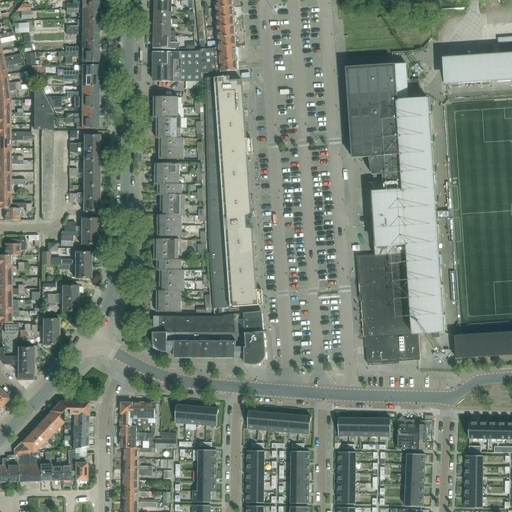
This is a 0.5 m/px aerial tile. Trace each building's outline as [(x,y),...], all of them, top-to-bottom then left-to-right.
[(81,0),(81,4),(66,4),(66,9),(99,9),(99,8),(98,8),(98,6),(99,6),(98,0),(81,0)] [(173,1),(156,0),(156,1),(156,8),(156,11),(155,11),(155,12),(172,12),(177,13),(177,7),(172,7),(173,1)] [(232,0),(215,0),(219,48),(236,47),(235,27),(234,16),(233,7),(232,0)] [(426,0),(428,10),(437,9),(435,0),(426,0)] [(99,9),(66,9),(66,13),(81,13),(81,19),(99,19),(99,11),(98,11),(98,9),(99,9)] [(30,11),(21,12),(21,20),(32,19),(32,11),(30,11)] [(172,12),(155,12),(155,13),(155,20),(155,23),(155,24),(172,25),(175,25),(178,25),(178,19),(172,19),(172,12)] [(66,26),(66,30),(99,30),(98,30),(98,28),(99,28),(99,19),(81,19),(81,26),(66,26)] [(28,23),(18,24),(19,33),(29,33),(28,23)] [(172,25),(155,24),(155,25),(155,32),(155,35),(155,36),(154,36),(175,36),(176,31),(172,31),(172,25)] [(99,30),(66,30),(66,35),(81,35),(81,41),(99,41),(99,32),(98,32),(98,30),(99,30)] [(13,36),(0,38),(0,50),(2,50),(1,44),(15,41),(13,36)] [(154,48),(159,49),(179,49),(179,43),(175,43),(175,36),(154,36),(154,37),(155,37),(154,44),(155,44),(155,46),(154,46),(154,47),(154,48)] [(65,47),(65,52),(99,52),(99,51),(98,51),(98,49),(99,49),(99,41),(81,41),(81,47),(65,47)] [(30,44),(23,44),(24,53),(31,52),(30,44)] [(221,72),(238,71),(236,47),(219,48),(221,72)] [(186,81),(202,81),(202,73),(221,72),(219,48),(205,49),(200,49),(200,51),(181,53),(154,53),(154,54),(154,63),(155,63),(155,71),(154,71),(154,80),(154,82),(175,82),(186,81)] [(21,59),(20,54),(4,58),(2,50),(0,50),(0,63),(5,63),(21,59)] [(81,63),(97,63),(99,63),(99,54),(98,54),(98,52),(99,52),(65,52),(65,57),(81,58),(81,63)] [(35,53),(23,53),(28,65),(35,65),(35,53)] [(22,63),(21,59),(5,63),(0,63),(0,76),(8,75),(6,67),(22,63)] [(502,81),(501,59),(446,63),(447,85),(502,81)] [(444,332),(444,331),(429,98),(409,99),(406,63),(396,64),(393,64),(360,66),(354,67),(347,67),(346,67),(348,85),(351,131),(352,158),(356,158),(369,157),(372,175),(374,175),(379,174),(380,182),(374,183),(370,183),(373,216),(373,219),(373,223),(375,256),(379,256),(389,255),(389,258),(359,259),(359,265),(362,301),(364,338),(366,338),(367,364),(421,360),(419,334),(444,332)] [(63,71),(63,75),(99,76),(99,75),(98,75),(98,73),(99,73),(99,65),(97,65),(94,65),(81,65),(81,71),(66,71),(63,71)] [(41,66),(31,66),(31,77),(42,76),(41,66)] [(8,75),(0,76),(0,88),(10,87),(15,86),(14,82),(9,83),(8,75)] [(99,76),(63,75),(63,80),(81,80),(81,86),(99,86),(99,78),(98,78),(98,76),(99,76)] [(251,306),(262,305),(263,305),(262,289),(257,290),(252,227),(248,227),(248,218),(252,218),(247,155),(253,154),(252,139),(246,139),(242,81),(230,82),(230,77),(206,79),(209,245),(214,308),(246,306),(246,307),(251,307),(251,306)] [(186,81),(186,89),(196,89),(196,96),(202,96),(202,81),(186,81)] [(34,130),(36,130),(41,130),(53,130),(53,128),(54,114),(39,84),(34,84),(34,125),(34,130)] [(10,87),(0,88),(0,100),(11,100),(10,91),(15,90),(15,86),(10,87)] [(73,92),(73,97),(98,97),(98,95),(99,95),(99,86),(81,86),(81,92),(73,92)] [(73,97),(73,102),(81,102),(81,108),(99,108),(99,99),(98,99),(98,97),(73,97)] [(179,108),(179,97),(154,97),(154,104),(155,104),(155,107),(154,107),(154,108),(179,108)] [(0,100),(0,112),(11,113),(11,100),(0,100)] [(73,114),(73,118),(98,118),(98,116),(99,116),(99,108),(81,108),(81,114),(73,114)] [(179,108),(154,108),(154,115),(155,115),(155,118),(154,118),(157,118),(165,118),(165,117),(179,118),(179,108)] [(0,124),(11,125),(11,117),(17,117),(23,117),(23,113),(17,113),(11,113),(0,112),(0,124)] [(182,118),(179,118),(165,117),(165,118),(157,118),(157,125),(158,125),(158,128),(157,128),(182,128),(182,118)] [(73,118),(73,123),(81,123),(81,128),(81,129),(94,129),(99,129),(99,128),(99,121),(98,121),(98,119),(98,118),(73,118)] [(0,136),(23,137),(31,137),(31,132),(11,132),(11,128),(11,125),(0,124),(0,136)] [(157,138),(185,138),(182,138),(182,128),(157,128),(157,135),(158,135),(158,138),(157,138)] [(78,144),(78,148),(83,148),(100,148),(99,148),(99,144),(100,144),(100,136),(95,135),(83,135),(83,143),(78,143),(78,144)] [(17,141),(23,141),(23,137),(0,136),(0,148),(11,149),(11,141),(17,141)] [(185,138),(157,138),(157,139),(160,139),(159,145),(161,145),(161,148),(159,148),(159,149),(184,149),(185,138)] [(11,149),(0,148),(0,160),(17,160),(17,157),(17,156),(11,156),(11,149)] [(77,152),(77,153),(83,153),(83,161),(100,161),(100,153),(99,153),(99,149),(100,149),(100,148),(83,148),(78,148),(77,152)] [(159,159),(164,159),(184,159),(184,149),(159,149),(159,156),(161,156),(161,159),(159,159)] [(17,160),(0,160),(0,172),(11,172),(11,165),(17,165),(17,160)] [(100,169),(100,161),(83,161),(83,173),(100,173),(99,173),(99,169),(100,169)] [(180,164),(160,164),(155,164),(155,171),(157,171),(157,174),(155,174),(180,174),(180,164)] [(11,172),(0,172),(0,184),(11,184),(17,184),(17,180),(11,180),(11,172)] [(100,174),(100,173),(83,173),(83,186),(99,186),(100,178),(99,178),(99,174),(100,174)] [(180,174),(155,174),(155,181),(157,181),(157,184),(155,184),(155,185),(183,185),(183,184),(180,184),(180,174)] [(0,196),(9,196),(11,197),(11,184),(0,184),(0,196)] [(183,185),(155,185),(158,185),(158,192),(159,192),(159,195),(158,194),(158,195),(186,195),(183,195),(183,185)] [(77,194),(77,198),(99,198),(99,194),(99,186),(83,186),(83,193),(77,193),(77,194)] [(190,202),(186,202),(186,195),(158,195),(161,195),(161,202),(162,202),(162,205),(161,205),(162,205),(186,205),(186,206),(190,207),(190,202)] [(0,208),(5,209),(5,208),(11,208),(15,208),(20,208),(25,208),(25,204),(25,203),(11,203),(11,197),(9,196),(0,196),(0,208)] [(77,198),(77,202),(83,202),(83,211),(95,211),(100,211),(99,211),(99,203),(99,199),(99,198),(77,198)] [(186,205),(162,205),(161,205),(161,215),(162,215),(183,215),(183,216),(190,216),(190,213),(186,213),(186,206),(186,205)] [(20,220),(20,208),(15,208),(11,208),(5,208),(5,209),(5,220),(20,220)] [(183,215),(162,215),(158,215),(158,222),(159,222),(159,225),(158,225),(158,226),(183,226),(183,216),(183,215)] [(98,219),(83,219),(81,219),(81,227),(75,227),(75,222),(67,222),(67,226),(64,226),(64,231),(81,232),(97,232),(97,231),(97,227),(97,219),(98,219)] [(197,233),(201,233),(201,232),(205,232),(204,221),(200,222),(200,223),(196,223),(197,233)] [(157,236),(183,237),(187,237),(187,233),(183,233),(183,226),(158,226),(157,233),(159,233),(159,236),(157,236)] [(81,232),(64,231),(64,232),(62,232),(61,236),(73,236),(73,237),(81,237),(81,244),(98,244),(97,244),(97,236),(97,232),(81,232)] [(39,235),(28,235),(28,241),(34,241),(34,247),(38,247),(39,247),(39,236),(39,235)] [(61,236),(61,243),(60,247),(73,247),(73,237),(73,236),(61,236)] [(154,249),(154,250),(179,250),(179,239),(154,239),(154,247),(156,247),(156,249),(154,249)] [(25,250),(25,240),(8,240),(8,244),(5,244),(5,255),(12,255),(12,256),(20,255),(20,250),(25,250)] [(207,254),(206,244),(202,244),(202,245),(198,245),(198,254),(202,253),(203,255),(207,254)] [(179,250),(154,250),(154,257),(156,257),(156,260),(179,260),(179,250)] [(51,265),(51,252),(42,252),(42,265),(51,265)] [(69,260),(69,261),(69,265),(75,265),(91,265),(90,265),(90,261),(91,261),(91,253),(91,252),(74,252),(74,253),(75,253),(75,260),(69,260)] [(0,266),(12,267),(12,256),(12,255),(5,255),(0,255),(0,266)] [(156,260),(154,260),(157,260),(157,267),(159,267),(159,270),(182,270),(182,260),(179,260),(156,260)] [(91,265),(75,265),(75,277),(74,277),(74,278),(91,278),(91,277),(91,269),(90,269),(90,266),(91,266),(91,265)] [(0,277),(12,278),(12,267),(0,266),(0,277)] [(159,270),(157,270),(157,271),(160,271),(160,278),(162,278),(162,280),(160,280),(160,281),(185,281),(185,270),(182,270),(159,270)] [(0,277),(0,289),(12,289),(12,278),(0,277)] [(185,281),(160,281),(160,288),(161,288),(161,291),(157,291),(185,291),(185,281)] [(56,294),(56,299),(78,299),(78,298),(78,294),(78,287),(79,287),(79,286),(62,286),(62,287),(62,294),(56,294)] [(12,289),(0,289),(0,300),(12,300),(12,295),(18,295),(18,289),(12,289)] [(182,292),(185,292),(185,291),(157,291),(157,298),(158,298),(158,301),(157,301),(182,301),(182,292)] [(55,303),(55,304),(62,304),(62,311),(61,311),(61,312),(79,312),(79,311),(78,311),(78,303),(77,303),(78,299),(56,299),(55,303)] [(12,300),(0,300),(0,311),(13,311),(13,312),(18,312),(18,311),(18,301),(12,301),(12,300)] [(157,312),(162,312),(182,312),(182,301),(157,301),(157,308),(158,308),(158,311),(157,311),(157,312)] [(206,302),(206,308),(207,309),(197,309),(197,314),(211,314),(210,301),(206,302)] [(0,323),(1,323),(13,323),(13,318),(18,318),(18,315),(18,312),(13,312),(13,311),(0,311),(0,323)] [(215,316),(215,317),(154,316),(153,332),(153,340),(153,342),(154,343),(154,345),(155,346),(155,347),(156,347),(157,348),(158,349),(159,350),(161,351),(162,351),(163,352),(168,352),(168,351),(174,351),(174,358),(235,358),(235,357),(245,358),(245,363),(245,364),(251,365),(252,365),(253,365),(255,365),(257,365),(259,365),(260,364),(261,364),(262,363),(263,362),(264,361),(265,360),(266,358),(266,357),(266,356),(267,355),(267,354),(267,352),(265,332),(263,312),(245,313),(215,316)] [(42,320),(43,320),(43,332),(59,332),(58,332),(58,328),(59,328),(59,320),(59,319),(42,319),(42,320)] [(4,333),(18,332),(18,324),(4,324),(4,333)] [(28,336),(43,336),(43,344),(42,344),(42,345),(59,345),(59,344),(59,336),(58,336),(58,332),(59,332),(43,332),(37,332),(31,332),(28,332),(28,336)] [(511,337),(456,341),(457,363),(511,360),(511,337)] [(17,348),(18,348),(18,356),(4,356),(4,361),(34,361),(34,360),(33,360),(33,356),(34,356),(34,348),(17,348)] [(17,373),(17,380),(34,380),(34,373),(34,365),(33,365),(33,361),(34,361),(4,361),(4,365),(11,365),(11,366),(18,366),(18,373),(17,373)] [(0,404),(2,406),(5,403),(6,403),(8,401),(8,400),(9,398),(0,389),(0,404)] [(62,425),(62,414),(63,402),(60,402),(51,411),(52,412),(50,414),(49,413),(44,418),(57,431),(62,425)] [(88,402),(66,402),(64,402),(63,402),(62,414),(64,414),(88,415),(88,410),(89,410),(89,404),(88,404),(88,402)] [(132,418),(132,421),(137,421),(137,426),(137,427),(138,427),(144,427),(144,419),(144,403),(143,403),(142,402),(139,402),(138,403),(133,403),(132,418)] [(144,419),(144,427),(152,427),(156,427),(156,423),(149,423),(149,419),(156,419),(156,408),(156,403),(154,403),(153,402),(151,402),(150,403),(144,403),(144,419)] [(121,425),(121,426),(137,426),(137,421),(132,421),(132,418),(133,403),(122,403),(121,413),(121,425)] [(186,424),(187,406),(177,405),(175,423),(186,424)] [(196,425),(198,407),(187,406),(186,424),(196,425)] [(198,407),(196,425),(206,426),(208,408),(198,407)] [(208,408),(206,426),(217,427),(219,409),(208,408)] [(258,430),(260,412),(249,411),(247,429),(258,430)] [(258,430),(268,431),(270,413),(260,412),(258,430)] [(280,414),(270,413),(268,431),(279,432),(280,414)] [(88,419),(88,415),(64,414),(64,419),(73,419),(73,425),(87,426),(87,424),(88,423),(89,420),(88,419)] [(280,414),(279,432),(289,433),(290,415),(280,414)] [(299,434),(301,416),(290,415),(289,433),(299,434)] [(301,416),(299,434),(310,435),(311,417),(301,416)] [(58,441),(52,435),(57,431),(44,418),(39,424),(40,425),(37,427),(55,445),(58,441)] [(349,436),(349,418),(339,418),(338,436),(349,436)] [(359,436),(360,418),(349,418),(349,436),(359,436)] [(370,419),(360,418),(359,436),(370,437),(370,419)] [(370,419),(370,437),(380,437),(380,419),(370,419)] [(391,419),(380,419),(380,437),(391,437),(391,419)] [(434,421),(399,420),(398,425),(398,449),(433,450),(434,421)] [(469,422),(469,439),(488,439),(488,422),(469,422)] [(488,422),(488,439),(506,439),(507,423),(488,422)] [(87,430),(87,426),(73,425),(64,425),(64,430),(73,430),(73,436),(87,436),(87,435),(88,435),(88,431),(87,430)] [(120,429),(120,432),(121,433),(121,437),(146,437),(146,434),(138,433),(138,427),(137,427),(137,426),(121,426),(121,428),(120,429)] [(34,428),(29,434),(42,446),(46,442),(52,448),(55,445),(37,427),(35,429),(34,428)] [(146,434),(146,437),(152,438),(155,438),(156,427),(152,427),(152,434),(146,434)] [(32,453),(37,453),(39,453),(37,451),(42,446),(29,434),(24,439),(25,440),(23,442),(22,442),(21,443),(32,453)] [(87,447),(87,446),(88,445),(88,442),(87,441),(87,436),(64,436),(64,441),(73,441),(73,449),(75,449),(87,447)] [(125,448),(138,448),(138,442),(150,442),(150,441),(152,441),(152,438),(146,437),(121,437),(121,441),(120,442),(120,445),(121,446),(121,448),(125,448)] [(162,439),(156,439),(156,448),(177,449),(177,440),(162,439)] [(21,443),(14,450),(15,455),(18,455),(20,455),(29,454),(32,453),(21,443)] [(75,479),(75,480),(87,480),(87,470),(88,469),(88,466),(87,465),(87,463),(79,463),(79,457),(87,457),(87,447),(75,449),(75,463),(75,475),(75,479)] [(140,452),(152,452),(152,448),(149,448),(138,448),(125,448),(124,456),(125,456),(125,458),(124,458),(124,459),(140,459),(140,452)] [(73,479),(73,474),(73,463),(75,463),(75,449),(75,450),(68,451),(68,463),(64,463),(64,462),(62,462),(62,480),(73,480),(73,479)] [(199,461),(216,461),(217,450),(199,450),(199,461)] [(265,462),(265,451),(247,451),(247,461),(265,462)] [(292,462),(310,462),(310,451),(292,451),(292,462)] [(52,481),(51,464),(51,452),(45,452),(45,461),(40,461),(41,481),(52,481)] [(338,463),(356,463),(356,452),(338,452),(338,463)] [(39,453),(37,453),(32,453),(29,454),(30,481),(41,481),(40,461),(40,453),(39,453)] [(20,455),(18,455),(19,482),(30,481),(29,454),(20,455)] [(425,455),(407,454),(407,464),(425,465),(425,455)] [(18,455),(15,455),(6,456),(7,465),(7,482),(19,482),(18,455)] [(465,456),(465,466),(483,467),(483,456),(465,456)] [(62,480),(62,462),(62,457),(61,457),(61,458),(57,458),(57,457),(56,457),(56,464),(51,464),(52,481),(62,480)] [(140,461),(140,459),(124,459),(125,459),(125,461),(124,461),(124,469),(149,470),(149,466),(140,466),(140,461)] [(216,471),(216,461),(199,461),(198,471),(216,471)] [(247,472),(265,472),(265,462),(247,461),(247,472)] [(310,462),(292,462),(291,472),(309,473),(310,462)] [(356,473),(356,463),(338,463),(338,473),(356,473)] [(407,464),(406,475),(424,476),(425,465),(407,464)] [(465,477),(483,477),(483,467),(465,466),(465,477)] [(124,480),(139,480),(140,475),(153,475),(153,470),(149,470),(124,469),(124,478),(125,478),(125,480),(124,480)] [(216,471),(198,471),(198,481),(216,482),(216,471)] [(265,472),(247,472),(247,482),(265,482),(265,472)] [(309,473),(291,472),(291,483),(309,483),(309,473)] [(338,483),(356,484),(356,473),(338,473),(338,483)] [(424,476),(406,475),(406,485),(424,486),(424,476)] [(465,477),(465,487),(483,487),(483,477),(465,477)] [(139,480),(124,480),(125,480),(125,482),(124,482),(124,491),(142,491),(142,484),(139,484),(139,480)] [(216,482),(198,481),(198,491),(211,492),(216,492),(216,482)] [(264,493),(265,482),(247,482),(246,492),(264,493)] [(309,493),(309,483),(291,483),(291,493),(309,493)] [(338,494),(356,494),(356,484),(338,483),(338,494)] [(424,486),(406,485),(406,495),(423,496),(424,486)] [(483,498),(483,487),(465,487),(465,497),(483,498)] [(142,491),(124,491),(124,500),(125,500),(125,502),(124,502),(139,502),(139,497),(149,497),(149,492),(142,492),(142,491)] [(198,491),(193,491),(193,502),(211,503),(211,492),(198,491)] [(246,492),(246,503),(264,503),(264,493),(246,492)] [(309,504),(309,493),(291,493),(291,504),(309,504)] [(338,494),(337,504),(355,505),(356,494),(338,494)] [(423,507),(423,496),(406,495),(405,506),(423,507)] [(483,498),(465,497),(465,508),(483,508),(483,498)] [(139,502),(124,502),(125,502),(125,504),(124,504),(123,511),(138,511),(139,507),(157,507),(157,502),(139,502)]
